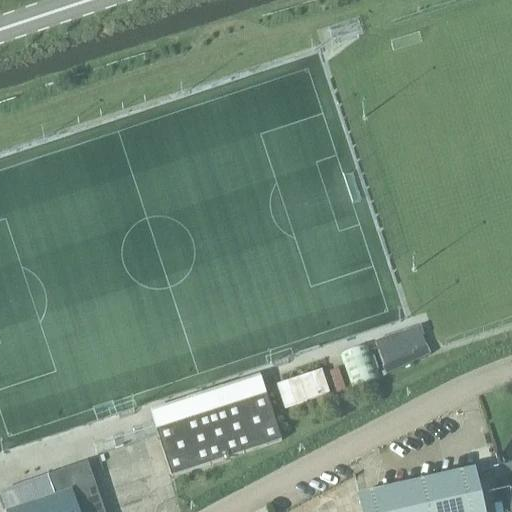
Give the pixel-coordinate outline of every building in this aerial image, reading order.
[(426,345),(421,329),(375,344),(381,360),(426,345)] [(381,380),(369,344),(339,353),(351,390),(381,380)] [(382,367),(386,376),(430,356),(426,347),(382,367)] [(341,368),(332,370),(337,389),(346,387),(341,368)] [(299,405),(329,395),(321,371),(284,384),(276,386),(285,410),(299,405)] [(151,414),(171,478),(282,442),(261,379),(151,414)] [(56,498),(16,511),(104,511),(88,464),(61,473),(64,483),(52,487),(56,498)] [(359,498),(361,511),(484,511),(476,472),(359,498)]
